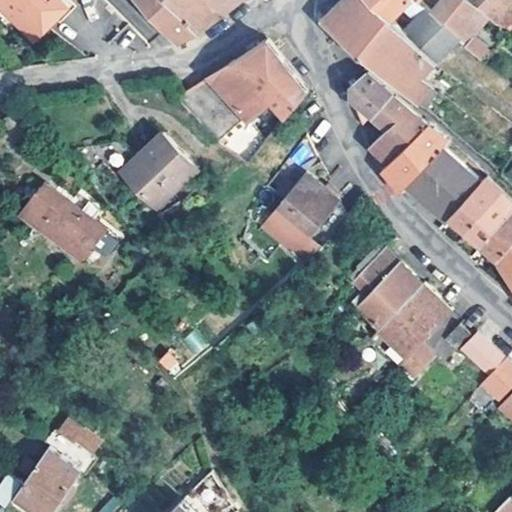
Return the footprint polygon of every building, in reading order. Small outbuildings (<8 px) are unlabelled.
[(6,0),(0,6),(15,20),(20,14),(40,34),(68,6),(61,0),(6,0)] [(195,32),(163,0),(133,0),(174,43),(195,32)] [(163,0),(195,32),(221,13),(208,0),(163,0)] [(208,0),(221,13),(238,0),(208,0)] [(388,19),(370,0),(341,0),(322,18),(416,104),(432,85),(423,77),(432,65),(402,33),(388,19)] [(370,0),(388,19),(407,0),(370,0)] [(461,0),(441,0),(429,14),(456,42),(484,63),(490,54),(470,39),(479,29),(474,24),(481,15),(462,1),(461,0)] [(500,30),(504,34),(511,24),(511,0),(463,0),(462,1),(481,15),(500,30)] [(456,42),(429,14),(425,11),(402,33),(432,65),(456,42)] [(40,34),(20,14),(15,20),(35,40),(40,34)] [(505,34),(504,34),(500,30),(495,36),(500,41),(505,34)] [(267,35),(210,74),(250,120),(251,122),(273,101),(288,116),(309,90),(267,35)] [(351,98),(371,116),(393,94),(366,71),(350,86),(351,98)] [(250,120),(210,74),(178,95),(174,98),(220,148),(250,120)] [(393,94),(371,116),(386,128),(369,145),(388,161),(428,124),(393,94)] [(428,124),(388,161),(382,167),(402,191),(409,183),(448,142),(428,124)] [(196,168),(162,132),(119,171),(151,206),(167,190),(170,193),(196,168)] [(448,142),(409,183),(433,206),(438,201),(450,213),(485,176),(448,142)] [(307,172),(290,191),(294,193),(272,219),(311,254),(347,216),(336,205),(340,200),(307,172)] [(485,176),(450,213),(448,216),(464,231),(500,191),(485,176)] [(103,227),(44,183),(29,201),(44,212),(36,221),(70,250),(79,239),(88,246),(103,227)] [(294,193),(290,191),(269,216),(272,219),(294,193)] [(480,244),(511,208),(511,201),(500,191),(464,231),(480,244)] [(450,213),(438,201),(433,206),(445,218),(448,216),(450,213)] [(511,208),(480,244),(496,258),(511,240),(511,208)] [(511,282),(511,240),(496,258),(511,282)] [(379,328),(421,284),(384,247),(352,281),(367,296),(356,308),(379,328)] [(398,366),(419,344),(452,309),(423,282),(421,284),(379,328),(368,340),(398,366)] [(471,333),(460,324),(444,340),(454,349),(471,333)] [(193,355),(207,347),(198,328),(183,336),(193,355)] [(496,368),(504,359),(477,332),(460,350),(490,375),(496,368)] [(419,344),(398,366),(413,379),(433,357),(419,344)] [(158,363),(178,377),(189,360),(169,346),(158,363)] [(505,376),(511,369),(511,365),(504,359),(496,368),(505,376)] [(511,387),(511,369),(505,376),(496,368),(490,375),(480,387),(498,403),(511,387)] [(511,421),(511,419),(511,392),(497,408),(511,421)] [(83,427),(68,417),(59,431),(74,441),(83,427)] [(50,511),(80,467),(49,446),(44,453),(23,484),(13,499),(34,511),(50,511)] [(21,482),(8,473),(0,484),(0,501),(5,505),(21,482)] [(511,511),(511,495),(495,511),(494,511),(511,511)]
